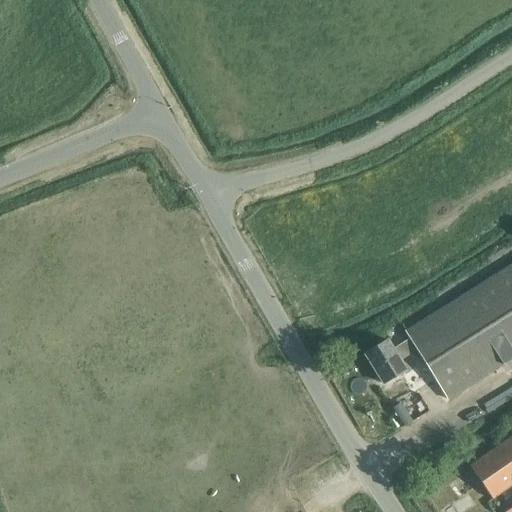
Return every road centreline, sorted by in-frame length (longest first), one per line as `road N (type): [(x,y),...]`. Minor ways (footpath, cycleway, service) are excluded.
road 1 (unclassified): [(394,511),(208,197)]
road 2 (unclassified): [(208,197),(383,136),(511,58)]
road 3 (tertiary): [(0,177),(159,113)]
road 4 (track): [(511,382),(367,471)]
road 5 (tertiary): [(159,113),(97,0)]
